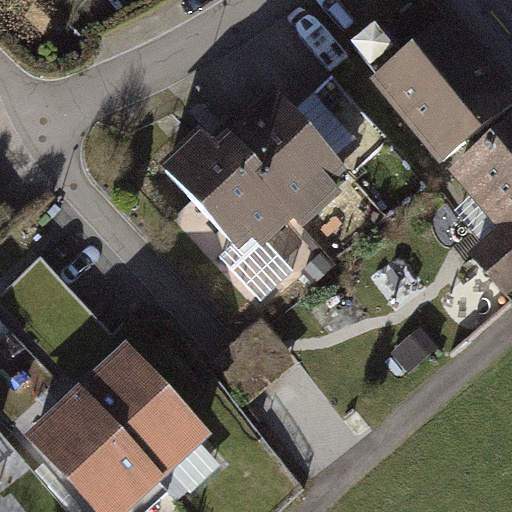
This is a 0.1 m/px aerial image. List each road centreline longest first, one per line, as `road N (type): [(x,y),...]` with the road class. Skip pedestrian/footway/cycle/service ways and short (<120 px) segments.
road 1 (unknown): [(70,108),(189,285),(260,360)]
road 2 (residential): [(263,0),(132,82),(70,108),(35,99),(0,65)]
